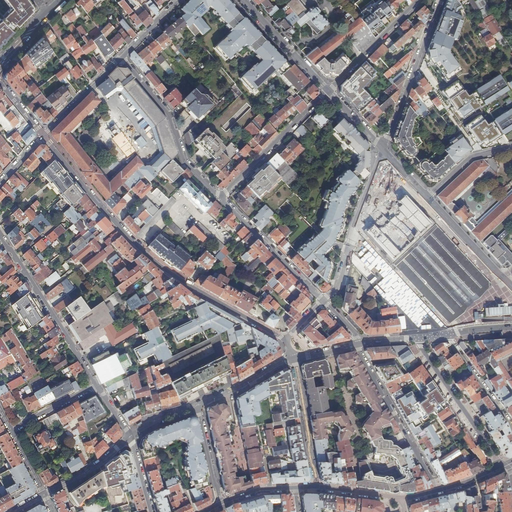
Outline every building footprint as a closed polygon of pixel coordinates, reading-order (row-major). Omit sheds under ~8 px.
[(3,0),(10,8),(5,14),(6,15),(1,20),(2,20),(14,32),(19,27),(31,14),(35,10),(33,7),(29,1),(27,0),(3,0)] [(94,3),(91,0),(78,0),(76,3),(77,5),(80,3),(83,7),(86,12),(91,7),(90,7),(93,4),(94,3)] [(121,0),(119,2),(129,13),(133,10),(132,9),(124,0),(121,0)] [(133,11),(134,12),(143,23),(145,26),(152,18),(142,6),(137,0),(130,0),(135,7),(132,9),(133,10),(133,11)] [(156,15),(160,11),(150,0),(149,0),(146,4),(156,15)] [(185,14),(180,18),(186,26),(192,33),(195,36),(200,32),(202,35),(209,30),(200,18),(208,10),(200,0),(190,0),(187,4),(181,9),(185,14)] [(275,5),(273,6),(267,0),(262,0),(260,2),(265,7),(264,8),(268,13),(268,12),(270,15),(278,8),(275,5)] [(287,4),(300,19),(308,11),(303,6),(298,0),(290,0),(287,4)] [(366,13),(360,18),(372,33),(375,30),(378,34),(386,27),(378,18),(382,16),(382,15),(383,15),(384,15),(390,10),(384,2),(382,0),(379,0),(377,2),(376,4),(372,0),(359,0),(355,3),(360,9),(362,8),(366,13)] [(400,1),(398,0),(386,0),(384,2),(390,10),(391,10),(393,8),(394,8),(398,4),(397,3),(399,1),(400,1)] [(457,0),(458,2),(460,0),(468,0),(475,12),(477,12),(479,10),(472,0),(457,0)] [(472,0),(479,10),(477,12),(483,22),(485,25),(490,22),(494,20),(487,6),(483,0),(472,0)] [(279,18),(274,22),(278,26),(281,24),(286,30),(290,27),(294,23),(296,22),(297,21),(300,19),(287,4),(280,10),(284,13),(286,12),(289,15),(284,19),(282,17),(280,19),(279,18)] [(310,9),(308,11),(300,19),(297,21),(301,26),(306,22),(317,33),(329,23),(319,12),(319,13),(318,12),(320,11),(320,10),(317,7),(316,7),(315,8),(313,6),(311,8),(309,8),(310,9)] [(419,17),(417,18),(419,21),(424,17),(427,14),(429,12),(424,6),(416,13),(419,17)] [(446,39),(446,40),(441,43),(437,47),(435,48),(441,56),(441,57),(445,55),(457,73),(471,63),(478,59),(464,37),(454,22),(459,19),(457,15),(451,6),(445,10),(442,17),(438,27),(443,35),(446,39)] [(72,10),(70,8),(65,14),(70,22),(76,17),(76,16),(80,13),(76,7),(72,10)] [(135,22),(134,22),(137,27),(138,26),(139,26),(143,23),(134,12),(130,16),(135,22)] [(282,75),(291,67),(266,41),(261,36),(261,35),(257,31),(245,18),(243,19),(238,14),(227,24),(230,27),(231,29),(233,31),(231,33),(220,43),(214,48),(225,60),(228,58),(228,59),(231,56),(232,55),(237,51),(240,48),(243,45),(245,43),(247,45),(248,47),(249,46),(252,49),(257,55),(262,61),(261,62),(258,65),(255,68),(253,66),(249,70),(246,73),(243,76),(242,77),(240,79),(251,91),(253,89),(254,88),(255,90),(261,84),(263,82),(266,80),(275,71),(280,76),(282,75)] [(346,24),(342,26),(339,29),(334,33),(333,33),(328,38),(322,42),(317,46),(319,48),(352,22),(359,17),(358,15),(358,14),(353,18),(352,19),(348,22),(346,24)] [(360,18),(359,17),(352,22),(319,48),(317,46),(312,50),(305,55),(312,62),(322,73),(326,77),(335,77),(341,71),(352,61),(343,52),(333,62),(329,62),(323,56),(335,47),(347,37),(360,52),(375,37),(372,33),(360,18)] [(412,27),(406,33),(394,44),(392,45),(396,49),(408,38),(423,25),(426,22),(427,20),(424,17),(419,21),(416,24),(414,26),(412,27)] [(123,18),(119,21),(133,38),(137,34),(129,24),(123,18)] [(186,26),(180,18),(163,32),(164,33),(170,40),(186,26)] [(485,25),(486,27),(488,30),(490,34),(491,36),(500,30),(494,20),(490,22),(485,25)] [(406,21),(400,27),(406,33),(412,27),(409,24),(406,21)] [(112,29),(116,34),(108,42),(113,48),(114,50),(124,40),(113,27),(109,22),(100,31),(102,33),(104,36),(112,29)] [(56,23),(52,27),(60,37),(63,35),(63,32),(56,23)] [(73,23),(66,28),(69,33),(76,28),(73,23)] [(437,42),(438,40),(441,43),(446,40),(446,39),(443,35),(438,27),(436,23),(431,37),(437,42)] [(76,28),(78,32),(86,43),(91,50),(96,46),(92,40),(91,39),(87,41),(83,35),(85,33),(82,28),(83,27),(81,24),(78,26),(77,28),(76,28)] [(116,24),(113,27),(124,40),(127,44),(131,40),(121,28),(120,29),(116,24)] [(286,30),(284,32),(288,36),(294,31),(293,30),(290,27),(286,30)] [(78,32),(76,28),(69,33),(70,34),(72,36),(78,32)] [(56,37),(50,29),(43,37),(47,43),(56,37)] [(92,40),(96,46),(103,56),(113,48),(108,42),(104,36),(102,33),(92,40)] [(164,33),(155,41),(161,48),(162,49),(171,42),(170,40),(164,33)] [(68,35),(65,38),(62,40),(65,44),(74,38),(72,36),(70,34),(68,35)] [(492,44),(495,42),(491,36),(490,34),(483,38),(488,47),(492,44)] [(76,42),(74,38),(65,44),(68,48),(73,44),(76,42)] [(155,41),(150,45),(146,48),(153,56),(156,53),(161,48),(155,41)] [(409,46),(404,51),(407,54),(417,45),(418,44),(415,41),(410,46),(411,46),(410,47),(409,46)] [(29,52),(28,51),(25,54),(35,67),(39,65),(39,63),(41,62),(42,63),(51,56),(50,54),(54,52),(47,43),(44,45),(42,43),(41,43),(39,42),(29,52)] [(80,47),(84,53),(85,54),(91,50),(86,43),(80,47)] [(387,50),(382,44),(368,58),(373,63),(387,50)] [(417,45),(407,54),(389,69),(383,74),(387,78),(396,71),(402,66),(411,58),(409,57),(412,55),(413,56),(417,45)] [(432,48),(427,46),(422,59),(425,57),(429,54),(435,48),(437,47),(433,46),(432,48)] [(80,47),(77,50),(72,54),(76,59),(84,53),(80,47)] [(309,47),(306,47),(303,48),(301,51),(305,55),(312,50),(309,47)] [(146,48),(137,56),(143,62),(146,66),(155,58),(153,56),(146,48)] [(441,57),(441,56),(435,48),(429,54),(430,55),(426,58),(425,57),(422,59),(419,67),(426,76),(423,78),(430,89),(432,91),(434,94),(436,97),(439,101),(449,94),(452,92),(450,90),(460,84),(441,57)] [(97,51),(93,53),(99,62),(103,68),(106,65),(105,63),(105,62),(97,51)] [(131,58),(138,67),(139,66),(143,62),(137,56),(134,51),(131,54),(131,58)] [(71,58),(67,52),(59,59),(63,64),(71,58)] [(17,62),(21,67),(25,72),(26,73),(30,69),(33,72),(37,69),(35,67),(25,54),(17,62)] [(178,55),(174,59),(181,68),(187,64),(179,54),(178,55)] [(159,57),(156,60),(157,61),(160,65),(165,61),(166,61),(161,55),(159,57)] [(71,58),(63,64),(65,67),(67,70),(69,68),(67,64),(73,60),(71,58)] [(89,61),(93,66),(98,73),(103,68),(99,62),(98,63),(96,60),(95,61),(93,58),(89,61)] [(83,64),(80,66),(85,72),(93,66),(89,61),(89,60),(86,61),(85,60),(84,60),(82,61),(82,62),(83,64)] [(165,61),(160,65),(172,79),(176,75),(165,61)] [(376,73),(365,61),(340,85),(340,93),(359,113),(366,106),(373,100),(363,89),(377,76),(376,74),(376,73)] [(17,62),(6,74),(6,78),(19,95),(26,88),(27,86),(32,80),(27,74),(24,76),(28,81),(26,83),(20,76),(25,72),(21,67),(17,62)] [(147,75),(145,76),(155,88),(161,84),(151,72),(148,68),(146,66),(143,62),(139,66),(140,67),(147,75)] [(70,70),(76,78),(82,73),(76,65),(70,70)] [(294,65),(282,75),(295,88),(294,89),(296,92),(295,93),(291,88),(290,88),(284,93),(288,98),(287,99),(289,102),(295,109),(299,113),(307,106),(302,101),(296,94),(310,81),(303,74),(294,65)] [(67,70),(65,67),(55,74),(60,80),(69,73),(67,70)] [(419,67),(418,71),(421,75),(423,78),(426,76),(419,67)] [(79,167),(83,171),(81,173),(90,184),(92,183),(97,189),(106,200),(112,194),(122,185),(138,169),(145,176),(150,182),(160,172),(171,161),(178,154),(167,121),(148,97),(133,80),(135,79),(127,69),(117,69),(108,77),(109,79),(97,88),(82,103),(62,123),(52,133),(52,136),(57,142),(60,142),(79,167)] [(393,79),(392,78),(389,80),(393,84),(394,84),(399,79),(405,74),(403,71),(393,79)] [(387,94),(388,95),(386,97),(388,99),(390,97),(402,86),(407,72),(405,74),(399,79),(394,84),(395,86),(387,94)] [(282,75),(280,76),(284,81),(290,88),(291,88),(295,93),(296,92),(294,89),(295,88),(282,75)] [(421,80),(417,83),(419,86),(424,93),(430,89),(423,78),(421,75),(419,77),(421,80)] [(508,89),(500,75),(493,79),(482,86),(482,87),(475,91),(484,105),(491,100),(491,101),(503,94),(502,93),(508,89)] [(34,95),(35,95),(36,97),(42,93),(38,88),(34,83),(28,88),(34,95)] [(161,84),(155,88),(161,95),(166,91),(163,86),(161,84)] [(179,115),(184,121),(192,114),(194,112),(197,116),(195,118),(199,122),(218,102),(200,84),(195,89),(187,96),(184,100),(181,102),(187,107),(179,115)] [(72,95),(63,85),(46,98),(47,100),(54,108),(52,104),(57,100),(59,103),(60,102),(62,105),(72,95)] [(232,89),(231,90),(238,98),(243,93),(236,85),(232,89)] [(313,85),(305,92),(313,100),(318,95),(318,91),(313,85)] [(402,86),(390,97),(395,103),(402,86)] [(419,86),(413,90),(419,100),(421,101),(422,103),(429,99),(424,93),(419,86)] [(0,100),(1,102),(4,99),(9,105),(5,109),(0,103),(0,111),(2,115),(13,105),(0,88),(0,100)] [(27,90),(26,88),(19,95),(22,98),(26,94),(27,90)] [(169,94),(164,99),(173,110),(181,102),(184,100),(175,89),(169,94)] [(413,101),(412,101),(414,104),(419,100),(413,90),(411,89),(409,96),(413,101)] [(168,92),(166,91),(161,95),(164,99),(169,94),(168,92)] [(42,93),(36,97),(27,105),(33,112),(39,107),(42,104),(47,100),(46,98),(42,93)] [(244,94),(208,130),(207,129),(196,139),(194,141),(213,161),(226,148),(213,135),(221,127),(249,100),(244,94)] [(410,103),(407,105),(413,112),(416,110),(418,112),(420,111),(418,108),(418,109),(415,105),(414,104),(412,101),(413,101),(409,96),(407,99),(410,103)] [(388,99),(380,106),(378,108),(382,113),(390,105),(393,108),(395,103),(390,97),(388,99)] [(432,101),(436,107),(441,104),(439,101),(436,97),(432,101)] [(48,107),(50,109),(48,111),(53,117),(58,113),(54,108),(47,100),(42,104),(46,108),(48,107)] [(373,100),(366,106),(372,113),(373,113),(378,108),(380,106),(379,105),(378,106),(373,100)] [(418,109),(418,108),(420,111),(422,113),(425,111),(427,109),(422,103),(421,101),(415,105),(418,109)] [(289,102),(282,109),(288,116),(295,109),(289,102)] [(2,115),(3,116),(10,125),(14,130),(15,131),(16,132),(22,126),(22,125),(26,122),(13,105),(2,115)] [(418,125),(413,119),(416,116),(413,112),(407,105),(398,129),(395,138),(396,142),(403,151),(407,154),(407,155),(408,155),(409,155),(410,155),(411,155),(412,155),(413,154),(413,153),(414,152),(414,151),(414,150),(414,149),(413,148),(412,147),(413,146),(414,146),(419,142),(416,138),(416,134),(416,130),(418,125)] [(274,115),(281,122),(288,116),(282,109),(280,106),(277,109),(275,109),(273,111),(273,112),(273,113),(274,115)] [(42,124),(46,124),(53,117),(48,111),(46,109),(43,112),(39,107),(33,112),(39,120),(42,124)] [(259,112),(254,107),(228,133),(233,139),(244,127),(259,112)] [(378,108),(373,113),(378,119),(380,121),(381,120),(379,118),(383,114),(382,113),(378,108)] [(511,108),(511,109),(500,115),(501,116),(494,120),(503,134),(510,130),(511,128),(511,108)] [(328,121),(319,111),(311,118),(321,128),(328,121)] [(419,120),(440,146),(448,139),(440,129),(429,114),(428,115),(425,111),(422,113),(421,113),(423,116),(424,117),(422,118),(419,120)] [(251,122),(260,132),(258,134),(264,139),(269,134),(267,132),(266,134),(261,130),(268,123),(260,113),(251,122)] [(372,113),(365,119),(371,126),(378,119),(373,113),(372,113)] [(267,120),(275,129),(281,123),(281,122),(274,115),(271,117),(267,120)] [(341,115),(335,121),(338,124),(343,119),(344,118),(341,115)] [(347,147),(348,146),(349,147),(359,137),(358,136),(359,135),(358,134),(356,132),(355,132),(351,127),(349,125),(349,124),(348,123),(347,124),(343,119),(338,124),(332,129),(337,134),(336,135),(347,147)] [(380,121),(378,119),(371,126),(374,128),(381,122),(380,121)] [(22,125),(22,126),(16,132),(20,137),(22,135),(30,127),(26,122),(22,125)] [(251,122),(245,129),(253,139),(257,144),(258,145),(263,150),(274,139),(278,134),(268,123),(261,130),(266,134),(267,132),(269,134),(264,139),(258,134),(260,132),(251,122)] [(309,131),(302,124),(297,130),(296,130),(303,137),(303,136),(309,131)] [(14,130),(10,125),(5,130),(8,134),(13,131),(14,130)] [(221,127),(213,135),(226,148),(231,142),(234,140),(233,139),(228,133),(221,127)] [(22,135),(20,137),(22,139),(27,145),(35,137),(35,133),(31,129),(23,136),(22,135)] [(16,132),(10,137),(16,144),(22,139),(20,137),(16,132)] [(187,137),(186,138),(188,146),(194,141),(196,139),(189,132),(185,135),(187,137)] [(7,140),(13,147),(11,149),(12,151),(17,156),(22,151),(16,144),(10,137),(7,140)] [(354,169),(355,170),(351,173),(360,182),(362,184),(365,181),(364,180),(367,177),(366,176),(368,174),(369,166),(368,166),(368,164),(367,162),(367,157),(369,156),(369,153),(369,146),(366,143),(367,143),(365,141),(364,141),(359,137),(349,147),(357,156),(356,157),(359,159),(358,160),(358,161),(359,162),(355,165),(356,167),(354,169)] [(249,143),(253,147),(257,144),(253,139),(249,143)] [(286,147),(286,148),(295,157),(303,149),(294,140),(286,147)] [(231,142),(226,148),(213,161),(211,164),(212,165),(214,163),(216,165),(214,167),(217,170),(224,163),(226,166),(237,155),(241,151),(231,142)] [(11,149),(6,143),(0,149),(5,155),(10,151),(11,152),(12,151),(11,149)] [(248,144),(241,151),(237,155),(241,158),(241,159),(243,157),(244,157),(251,150),(248,147),(249,145),(248,144)] [(258,145),(253,150),(257,155),(263,150),(258,145)] [(40,146),(33,153),(38,159),(41,156),(49,166),(55,159),(56,159),(46,146),(40,146)] [(286,148),(279,155),(284,161),(288,165),(296,157),(295,157),(286,148)] [(0,162),(4,167),(10,161),(5,155),(0,149),(0,162)] [(430,179),(436,180),(454,164),(443,151),(440,154),(438,152),(427,161),(428,163),(427,164),(427,163),(426,162),(426,161),(425,161),(424,161),(423,161),(422,161),(421,161),(420,162),(419,163),(419,164),(418,165),(418,166),(419,167),(419,168),(430,179)] [(38,159),(33,153),(23,164),(31,172),(34,169),(35,169),(37,167),(37,166),(41,162),(38,159)] [(274,156),(266,163),(268,165),(274,171),(281,164),(284,161),(279,155),(277,153),(274,156)] [(44,177),(45,177),(49,183),(51,185),(53,188),(54,188),(57,191),(60,195),(74,183),(73,182),(73,183),(72,183),(66,176),(67,175),(67,174),(66,174),(66,175),(63,172),(64,171),(62,168),(62,169),(61,169),(54,161),(55,160),(55,159),(49,166),(46,168),(42,172),(45,176),(44,177)] [(243,160),(241,163),(230,174),(222,182),(218,186),(220,189),(224,189),(234,178),(247,165),(243,160)] [(480,242),(489,252),(501,265),(506,261),(511,266),(511,264),(511,255),(499,242),(499,241),(507,233),(505,230),(498,237),(497,239),(496,240),(492,236),(490,236),(484,242),(482,240),(507,216),(511,211),(511,184),(509,185),(511,188),(510,188),(511,190),(511,192),(492,211),(477,225),(476,223),(476,222),(471,216),(471,215),(463,207),(462,207),(461,206),(458,209),(453,204),(451,202),(453,200),(482,173),(489,166),(483,160),(474,162),(466,169),(437,196),(453,214),(467,229),(480,242)] [(172,183),(174,181),(180,175),(183,173),(171,161),(160,172),(172,183)] [(252,178),(254,179),(247,186),(247,187),(255,195),(258,198),(261,195),(265,191),(266,193),(276,183),(275,181),(279,177),(274,171),(268,165),(262,172),(261,172),(262,173),(259,176),(256,174),(252,178)] [(220,172),(216,176),(222,182),(230,174),(227,172),(228,170),(225,167),(220,172)] [(145,176),(138,169),(122,185),(129,192),(131,190),(140,181),(142,179),(145,176)] [(181,176),(182,175),(187,180),(192,175),(186,169),(183,173),(180,175),(181,176)] [(327,210),(320,227),(323,228),(323,230),(318,234),(319,235),(330,247),(332,248),(338,234),(340,235),(344,224),(342,223),(343,218),(340,217),(348,197),(356,189),(355,187),(360,182),(351,173),(348,170),(337,182),(339,184),(334,189),(333,193),(329,191),(325,201),(330,203),(327,210)] [(297,174),(294,171),(283,181),(288,186),(290,183),(298,175),(297,174)] [(16,172),(13,175),(27,187),(31,183),(16,172)] [(484,175),(482,173),(453,200),(455,202),(484,175)] [(16,187),(12,191),(5,184),(2,187),(15,199),(18,196),(14,193),(19,189),(22,192),(27,187),(13,175),(9,180),(16,187)] [(142,179),(152,188),(154,186),(150,182),(145,176),(142,179)] [(193,204),(203,214),(206,211),(207,210),(212,205),(187,180),(184,184),(181,188),(179,189),(193,204)] [(148,184),(146,186),(140,181),(131,190),(141,199),(152,188),(148,184)] [(62,198),(55,204),(56,204),(61,211),(68,205),(70,207),(72,207),(85,195),(81,190),(80,191),(77,188),(78,187),(74,183),(60,195),(62,198)] [(15,199),(2,187),(0,189),(0,201),(6,195),(13,202),(15,199)] [(247,187),(240,194),(248,202),(255,195),(247,187)] [(157,189),(152,193),(164,205),(169,200),(166,197),(157,189)] [(511,190),(492,207),(476,222),(476,223),(477,225),(492,211),(511,192),(511,190)] [(129,192),(119,202),(111,210),(116,215),(122,209),(127,204),(132,199),(131,197),(132,196),(129,192)] [(112,194),(106,200),(105,202),(104,202),(111,210),(119,202),(116,198),(112,194)] [(236,201),(245,211),(251,205),(248,202),(240,194),(238,195),(239,197),(236,201)] [(89,200),(85,195),(72,207),(75,210),(76,208),(80,205),(81,207),(82,206),(89,200)] [(404,195),(364,231),(390,259),(430,223),(404,195)] [(164,205),(158,212),(146,224),(140,230),(135,236),(140,240),(158,221),(177,201),(172,197),(169,200),(164,205)] [(23,213),(27,217),(22,222),(26,227),(30,224),(30,223),(37,217),(36,215),(31,210),(37,204),(39,202),(37,200),(30,206),(23,213)] [(89,200),(82,206),(87,212),(94,207),(89,200)] [(142,205),(146,210),(136,219),(134,222),(128,228),(133,233),(135,236),(140,230),(137,227),(142,223),(143,224),(144,222),(143,222),(144,222),(146,224),(158,212),(147,201),(142,205)] [(215,201),(212,205),(207,210),(210,213),(211,212),(216,217),(218,214),(218,213),(220,211),(219,210),(221,208),(215,201)] [(137,211),(131,218),(129,216),(123,222),(128,228),(134,222),(133,221),(135,218),(136,219),(146,210),(142,205),(140,204),(135,209),(137,211)] [(265,205),(257,212),(258,213),(266,220),(270,216),(271,217),(272,217),(274,215),(272,212),(265,205)] [(64,219),(66,217),(73,224),(78,220),(82,217),(78,213),(75,216),(72,212),(75,210),(72,207),(70,207),(61,216),(64,219)] [(85,214),(82,217),(85,220),(88,217),(89,219),(90,218),(91,217),(97,211),(97,210),(94,207),(87,212),(85,214)] [(18,209),(12,214),(21,223),(22,222),(27,217),(23,213),(23,214),(18,209)] [(91,217),(90,218),(92,221),(91,221),(88,224),(87,223),(86,226),(89,230),(95,225),(105,217),(98,209),(97,210),(97,211),(91,217)] [(34,229),(39,235),(44,230),(40,229),(41,227),(38,226),(38,223),(40,221),(43,222),(43,225),(49,227),(51,225),(40,213),(37,217),(30,223),(30,224),(34,229)] [(237,225),(232,220),(235,218),(230,213),(224,219),(219,224),(223,227),(226,224),(226,223),(227,222),(227,223),(229,224),(233,229),(237,225)] [(257,220),(258,221),(255,224),(258,228),(266,220),(258,213),(254,218),(256,221),(257,220)] [(109,222),(105,217),(95,225),(99,230),(99,231),(101,233),(110,225),(111,225),(112,224),(109,222)] [(80,232),(85,228),(78,220),(73,224),(80,232)] [(268,223),(266,220),(258,228),(261,230),(268,223)] [(185,235),(172,222),(167,226),(167,227),(174,234),(181,240),(185,235)] [(194,227),(206,238),(220,251),(223,247),(224,247),(199,222),(194,227)] [(65,231),(60,225),(46,238),(51,244),(65,231)] [(99,234),(95,237),(88,243),(97,255),(102,251),(96,242),(98,240),(101,240),(114,229),(111,225),(110,225),(101,233),(99,234)] [(193,226),(189,230),(202,242),(206,238),(194,227),(193,226)] [(277,228),(277,229),(286,238),(292,232),(286,226),(286,227),(282,230),(279,227),(277,228)] [(405,262),(398,269),(449,324),(491,285),(437,226),(428,235),(427,234),(402,258),(405,262)] [(19,230),(16,227),(7,236),(10,241),(21,232),(23,229),(22,228),(19,230)] [(244,227),(237,233),(243,240),(250,234),(244,227)] [(34,229),(30,233),(35,239),(40,235),(39,235),(34,229)] [(276,230),(275,231),(284,240),(286,238),(277,229),(276,230)] [(275,231),(270,236),(279,245),(284,240),(275,231)] [(25,237),(21,232),(10,241),(14,246),(24,237),(25,237)] [(117,232),(104,242),(107,247),(109,245),(111,243),(121,236),(117,232)] [(507,233),(499,241),(499,242),(508,234),(507,233)] [(77,248),(71,253),(73,256),(88,243),(95,237),(93,234),(85,241),(81,237),(78,240),(73,243),(77,248)] [(257,240),(250,234),(243,240),(250,247),(257,240)] [(321,278),(326,283),(327,283),(331,268),(332,267),(332,265),(331,263),(330,262),(329,263),(321,255),(330,247),(319,235),(318,234),(309,242),(308,241),(304,245),(305,247),(300,251),(299,250),(296,253),(297,254),(307,263),(312,258),(319,266),(314,271),(315,271),(318,275),(321,278)] [(159,236),(159,235),(149,246),(149,247),(154,241),(159,236)] [(111,243),(124,257),(131,263),(133,260),(140,255),(132,248),(121,236),(111,243)] [(149,247),(148,247),(160,259),(162,256),(166,259),(164,262),(165,261),(168,263),(167,264),(171,267),(172,267),(173,267),(180,272),(189,260),(190,258),(191,257),(177,246),(175,248),(159,236),(154,241),(149,247)] [(27,240),(24,237),(14,246),(16,250),(27,240)] [(41,240),(35,245),(41,252),(50,245),(51,244),(46,238),(46,237),(41,240)] [(253,259),(257,256),(258,257),(262,254),(266,250),(262,246),(257,240),(250,247),(249,248),(250,249),(242,257),(245,261),(250,256),(253,259)] [(279,245),(277,247),(284,254),(287,252),(285,250),(289,245),(288,245),(284,240),(279,245)] [(97,255),(88,243),(73,256),(71,257),(71,258),(75,263),(90,251),(91,252),(90,253),(91,253),(80,262),(83,266),(97,255)] [(102,251),(97,255),(83,266),(79,269),(83,275),(97,264),(114,250),(109,245),(107,247),(102,251)] [(223,247),(220,251),(220,252),(225,257),(229,253),(223,247)] [(23,255),(26,259),(23,261),(26,265),(29,262),(35,257),(29,250),(23,255)] [(211,255),(205,250),(195,262),(207,272),(213,265),(212,264),(216,260),(211,255)] [(266,250),(262,254),(267,259),(268,259),(272,255),(266,250)] [(296,253),(294,250),(287,257),(291,260),(297,254),(296,253)] [(225,257),(220,252),(216,256),(222,261),(225,257)] [(8,257),(5,254),(0,258),(0,263),(0,264),(3,261),(6,264),(10,260),(8,257)] [(30,266),(33,270),(41,264),(39,262),(43,259),(39,254),(38,255),(35,257),(29,262),(31,265),(30,266)] [(110,266),(111,265),(117,273),(122,269),(126,266),(116,254),(106,262),(110,266)] [(267,259),(262,254),(258,257),(258,258),(261,261),(263,263),(267,259)] [(297,254),(291,260),(300,270),(305,265),(307,263),(297,254)] [(137,265),(126,274),(122,269),(117,273),(114,276),(121,284),(149,262),(140,255),(133,260),(137,265)] [(267,259),(263,263),(267,267),(275,258),(272,255),(268,259),(267,259)] [(208,277),(207,278),(200,286),(218,297),(226,283),(236,266),(236,265),(232,263),(225,257),(222,261),(218,266),(223,269),(225,265),(228,267),(224,274),(228,276),(226,279),(219,275),(215,280),(211,278),(208,277)] [(261,261),(258,258),(248,267),(245,270),(249,273),(261,261)] [(270,274),(265,279),(268,282),(273,277),(272,277),(274,275),(278,272),(279,271),(279,270),(283,266),(281,265),(275,258),(267,267),(269,269),(268,269),(272,273),(270,275),(270,274)] [(192,263),(189,260),(180,272),(188,278),(193,272),(190,270),(191,269),(194,265),(192,263)] [(67,270),(71,267),(66,261),(63,264),(67,270)] [(41,264),(33,270),(36,274),(44,267),(46,266),(43,262),(41,264)] [(149,262),(121,284),(116,287),(118,291),(120,294),(121,294),(124,291),(123,290),(123,288),(142,275),(141,273),(147,269),(149,271),(147,272),(149,273),(150,272),(149,272),(156,267),(150,262),(149,262)] [(305,265),(300,270),(307,277),(310,273),(307,270),(309,268),(305,265)] [(14,266),(10,269),(1,277),(0,277),(0,281),(1,283),(10,275),(11,274),(17,269),(14,266)] [(44,267),(36,274),(33,276),(38,284),(45,279),(53,272),(51,271),(50,272),(46,266),(44,267)] [(279,271),(280,272),(283,275),(286,278),(291,274),(284,267),(283,266),(279,270),(279,271)] [(154,277),(151,279),(152,280),(162,272),(156,267),(149,272),(150,272),(154,277)] [(55,270),(53,272),(45,279),(50,286),(61,277),(55,270)] [(318,275),(315,271),(308,278),(312,282),(318,275)] [(170,278),(162,272),(152,280),(151,281),(157,287),(159,286),(162,283),(166,281),(167,281),(170,278)] [(297,280),(291,274),(286,278),(280,285),(289,293),(290,293),(293,290),(290,287),(292,284),(293,285),(297,280)] [(202,275),(200,277),(197,281),(195,283),(200,286),(207,278),(202,275)] [(286,278),(283,275),(277,281),(278,282),(280,285),(286,278)] [(13,278),(12,276),(4,283),(5,284),(6,283),(10,287),(13,284),(18,280),(15,276),(13,278)] [(365,290),(364,291),(366,294),(367,293),(373,289),(368,282),(363,276),(360,284),(363,286),(363,287),(365,290)] [(268,282),(267,283),(272,288),(278,282),(277,281),(275,279),(273,277),(268,282)] [(163,285),(160,287),(159,286),(157,287),(162,295),(178,284),(170,278),(167,281),(166,281),(162,283),(163,285)] [(314,284),(322,292),(326,292),(330,287),(326,283),(321,278),(314,284)] [(13,291),(11,292),(12,293),(17,289),(20,286),(19,285),(21,284),(18,280),(13,284),(10,287),(13,291)] [(20,286),(17,289),(23,297),(29,292),(30,291),(25,282),(20,286)] [(278,282),(272,288),(284,300),(290,293),(289,293),(280,285),(278,282)] [(226,283),(218,297),(234,306),(240,295),(242,292),(226,283)] [(267,283),(261,289),(264,292),(266,294),(272,288),(267,283)] [(300,283),(296,287),(301,293),(307,298),(311,294),(300,283)] [(59,284),(53,290),(45,295),(48,300),(63,289),(59,284)] [(97,284),(92,287),(70,304),(59,312),(63,318),(69,313),(71,317),(73,315),(76,320),(103,301),(107,298),(106,297),(112,293),(106,285),(101,289),(97,284)] [(189,293),(178,284),(162,295),(160,296),(161,299),(163,300),(168,296),(170,299),(169,301),(171,304),(172,304),(177,300),(177,299),(179,296),(181,298),(189,293)] [(355,287),(348,286),(347,285),(346,293),(346,294),(346,298),(344,298),(343,303),(344,303),(343,309),(348,315),(356,307),(359,304),(358,302),(357,301),(354,300),(355,295),(354,295),(355,287)] [(136,295),(129,301),(135,310),(137,308),(141,305),(143,307),(148,304),(160,296),(162,295),(157,287),(155,288),(156,289),(139,301),(136,295)] [(387,292),(391,300),(401,296),(397,287),(387,292)] [(370,299),(373,297),(376,295),(373,289),(367,293),(366,294),(370,299)] [(118,291),(113,294),(120,305),(126,301),(121,294),(120,294),(118,291)] [(11,306),(27,330),(29,328),(31,327),(41,319),(44,317),(38,307),(29,292),(23,297),(14,304),(11,306)] [(240,295),(234,306),(247,313),(258,300),(253,297),(246,292),(245,294),(242,293),(240,295)] [(264,298),(259,305),(272,315),(274,313),(275,310),(269,305),(267,303),(269,301),(271,298),(266,294),(264,292),(261,295),(264,298)] [(189,293),(181,298),(177,300),(172,304),(174,309),(180,305),(179,304),(183,301),(185,305),(188,304),(189,305),(194,302),(196,306),(205,302),(189,293)] [(294,302),(293,302),(289,305),(292,307),(300,315),(311,303),(307,298),(301,293),(299,295),(299,297),(294,302)] [(366,298),(365,296),(358,302),(359,304),(366,298)] [(70,304),(66,298),(54,308),(57,313),(59,312),(70,304)] [(271,302),(269,305),(275,310),(279,306),(271,299),(271,298),(269,301),(271,302)] [(103,301),(76,320),(68,326),(79,343),(110,323),(113,322),(108,313),(114,309),(109,302),(105,305),(103,301)] [(241,324),(243,323),(220,310),(219,311),(218,309),(214,307),(205,302),(196,306),(192,308),(196,316),(197,318),(170,330),(176,342),(202,330),(207,339),(217,335),(219,334),(227,330),(234,327),(237,325),(241,324)] [(141,305),(137,308),(142,316),(151,310),(148,304),(143,307),(141,305)] [(290,310),(288,313),(291,317),(297,322),(300,318),(302,316),(300,315),(292,307),(289,309),(290,310)] [(348,315),(345,317),(357,330),(360,328),(364,332),(364,333),(368,335),(369,334),(384,333),(382,322),(382,318),(380,318),(380,322),(378,322),(378,323),(372,323),(367,321),(368,319),(356,307),(348,315)] [(395,307),(380,310),(381,317),(397,314),(396,313),(396,312),(396,308),(395,307)] [(151,310),(142,316),(149,330),(157,326),(159,325),(151,310)] [(329,326),(325,329),(328,332),(332,329),(335,327),(332,322),(331,320),(326,315),(328,313),(325,310),(322,310),(317,314),(323,320),(329,326)] [(42,321),(38,324),(40,327),(42,326),(50,321),(51,320),(47,314),(44,317),(41,319),(42,321)] [(272,315),(265,323),(273,327),(278,319),(272,315)] [(388,321),(382,322),(384,333),(400,332),(399,331),(398,321),(398,320),(397,316),(395,317),(395,319),(391,319),(391,320),(388,320),(388,321)] [(289,329),(297,322),(291,317),(285,323),(287,327),(289,329)] [(334,343),(329,336),(324,339),(315,330),(321,325),(314,317),(298,335),(302,339),(303,337),(308,343),(307,344),(311,348),(334,343)] [(50,321),(42,326),(47,334),(54,328),(50,321)] [(113,322),(110,323),(116,332),(118,331),(114,323),(113,322)] [(116,332),(110,323),(79,343),(83,349),(99,339),(98,338),(106,333),(113,346),(137,331),(132,323),(119,331),(118,331),(116,332)] [(241,324),(242,329),(245,340),(251,338),(252,337),(250,330),(251,330),(251,328),(243,323),(241,324)] [(332,329),(335,332),(329,336),(334,343),(349,340),(350,337),(345,332),(338,324),(335,327),(332,329)] [(161,361),(172,356),(157,326),(149,330),(143,333),(147,342),(133,349),(139,360),(153,354),(157,363),(161,361)] [(234,327),(227,330),(230,345),(231,348),(238,346),(237,342),(245,340),(242,329),(235,331),(234,327)] [(54,328),(47,334),(43,336),(45,338),(47,337),(49,341),(55,336),(58,334),(54,328)] [(251,330),(255,342),(256,348),(257,346),(259,343),(265,347),(260,350),(258,352),(259,354),(260,358),(263,355),(265,354),(269,352),(278,346),(276,342),(251,328),(251,330)] [(0,337),(11,354),(0,360),(0,369),(15,361),(25,379),(27,381),(40,374),(41,374),(37,367),(32,360),(31,360),(27,355),(24,350),(11,329),(0,337)] [(162,364),(164,368),(166,373),(171,383),(174,390),(178,398),(207,384),(229,373),(228,370),(222,347),(219,334),(217,335),(207,339),(191,347),(172,356),(161,361),(162,364)] [(55,336),(49,341),(45,343),(49,349),(53,346),(58,343),(56,340),(57,339),(55,336)] [(0,360),(11,354),(0,337),(0,360)] [(501,373),(504,379),(511,390),(511,377),(510,378),(498,360),(508,355),(511,353),(511,341),(490,352),(489,351),(501,345),(501,342),(503,342),(503,339),(480,341),(483,346),(487,350),(489,354),(490,355),(498,368),(501,373)] [(459,346),(470,361),(481,377),(486,373),(480,366),(486,363),(486,362),(487,362),(489,362),(489,363),(492,369),(493,369),(497,376),(489,380),(494,387),(495,391),(501,388),(498,383),(501,381),(498,375),(501,373),(498,368),(490,355),(489,354),(487,350),(483,346),(480,341),(475,341),(477,343),(474,345),(479,353),(482,351),(483,353),(474,358),(469,352),(463,342),(460,342),(459,346)] [(254,347),(247,349),(249,355),(253,354),(254,353),(255,353),(256,355),(259,354),(258,352),(256,348),(255,342),(252,342),(254,347)] [(441,343),(432,349),(436,355),(439,353),(440,354),(443,352),(442,351),(443,350),(445,353),(443,355),(446,359),(444,360),(442,357),(440,357),(437,358),(441,365),(441,364),(451,357),(447,352),(448,351),(446,348),(449,345),(449,344),(446,343),(441,343)] [(230,345),(222,347),(228,370),(232,369),(234,373),(229,374),(232,384),(238,380),(236,369),(236,368),(235,368),(231,348),(230,345)] [(405,345),(389,347),(396,358),(398,361),(401,365),(412,358),(412,357),(414,356),(408,347),(405,345)] [(53,346),(49,349),(39,355),(41,359),(47,356),(49,359),(50,358),(57,353),(53,346)] [(278,346),(269,352),(273,359),(279,356),(280,352),(278,346)] [(367,348),(365,352),(370,361),(373,360),(392,358),(396,358),(389,347),(367,348)] [(111,368),(126,358),(120,348),(94,365),(100,376),(101,375),(107,383),(116,376),(111,368)] [(260,358),(260,359),(260,360),(262,366),(273,359),(269,352),(265,354),(267,357),(265,358),(263,355),(260,358)] [(63,358),(62,360),(57,353),(50,358),(52,362),(51,363),(56,370),(67,363),(63,358)] [(252,365),(249,366),(253,371),(262,366),(260,360),(260,359),(255,362),(253,354),(249,355),(250,360),(252,365)] [(361,427),(364,427),(370,441),(380,436),(378,431),(385,427),(390,424),(388,421),(393,418),(392,418),(391,418),(389,415),(387,412),(388,410),(387,408),(382,411),(376,402),(381,399),(375,388),(372,389),(370,386),(370,385),(371,383),(369,380),(369,378),(366,373),(365,373),(362,368),(361,369),(358,364),(360,363),(359,363),(360,362),(359,362),(356,357),(351,354),(342,356),(339,361),(340,370),(341,370),(342,371),(348,371),(349,372),(351,375),(352,378),(347,381),(347,386),(350,386),(350,388),(353,388),(357,388),(360,393),(355,396),(355,402),(357,402),(358,403),(367,403),(368,405),(369,406),(370,408),(372,409),(373,410),(373,411),(372,413),(362,423),(361,427)] [(451,357),(441,364),(445,370),(450,367),(453,370),(454,369),(455,370),(458,368),(457,367),(462,363),(455,354),(451,357)] [(303,364),(301,367),(303,379),(305,379),(312,378),(312,376),(311,372),(315,371),(315,372),(318,372),(317,371),(320,370),(321,374),(321,376),(329,374),(326,361),(323,359),(312,361),(303,364)] [(250,360),(236,369),(238,380),(253,371),(249,366),(252,365),(250,360)] [(393,363),(376,370),(383,384),(397,377),(400,376),(407,373),(401,365),(398,361),(393,363)] [(408,374),(413,381),(423,395),(435,387),(418,361),(413,364),(416,368),(408,374)] [(69,369),(73,375),(82,370),(76,362),(65,368),(67,371),(69,369)] [(156,380),(153,381),(154,382),(156,392),(160,406),(161,411),(168,409),(180,405),(178,398),(174,390),(160,393),(158,389),(171,383),(166,373),(160,376),(159,375),(158,370),(164,368),(162,364),(153,367),(152,365),(150,367),(151,373),(152,375),(153,374),(156,380)] [(267,392),(277,390),(278,393),(280,393),(280,396),(280,397),(279,397),(279,398),(280,404),(281,404),(282,404),(282,405),(282,404),(283,408),(281,408),(282,412),(271,414),(273,422),(302,418),(293,371),(287,368),(265,380),(267,392)] [(129,377),(132,388),(135,399),(144,396),(145,402),(151,400),(150,394),(148,386),(141,388),(136,373),(129,377)] [(151,373),(145,374),(147,382),(148,385),(150,385),(149,383),(154,382),(153,381),(152,375),(151,373)] [(407,373),(400,376),(403,381),(406,379),(408,383),(413,381),(408,374),(407,373)] [(495,391),(493,393),(499,402),(510,396),(508,392),(504,387),(504,386),(501,381),(504,379),(501,373),(498,375),(501,381),(498,383),(501,388),(495,391)] [(310,404),(311,404),(312,407),(312,410),(314,410),(315,414),(327,412),(326,405),(327,405),(327,404),(324,388),(333,387),(331,374),(329,374),(321,376),(312,378),(305,379),(308,393),(309,393),(310,404)] [(461,383),(459,380),(455,384),(460,391),(463,388),(466,386),(475,380),(471,375),(461,383)] [(6,389),(3,384),(0,385),(0,395),(8,391),(12,389),(24,383),(23,380),(21,377),(7,384),(8,387),(6,389)] [(132,388),(129,377),(105,388),(108,392),(118,388),(123,385),(126,390),(132,388)] [(397,377),(383,384),(390,395),(404,386),(403,384),(398,387),(397,385),(396,386),(396,385),(394,384),(399,381),(397,377)] [(487,379),(484,381),(491,390),(493,389),(491,386),(491,385),(487,379)] [(54,387),(49,390),(55,399),(73,390),(70,385),(68,380),(63,383),(55,388),(54,387)] [(236,401),(239,414),(238,414),(240,428),(253,425),(254,425),(252,416),(260,414),(258,402),(265,397),(268,397),(267,392),(265,380),(262,382),(255,387),(248,390),(247,391),(240,395),(238,397),(236,401)] [(466,386),(463,388),(474,403),(481,399),(486,396),(484,393),(481,395),(479,392),(482,390),(475,380),(466,386)] [(33,394),(34,396),(39,405),(40,407),(55,399),(49,390),(48,386),(33,394)] [(8,391),(0,395),(0,400),(4,408),(9,405),(9,404),(14,401),(12,397),(11,397),(8,391)] [(156,392),(150,394),(151,400),(153,408),(160,406),(156,392)] [(511,395),(510,396),(499,402),(504,409),(511,404),(511,395)] [(23,400),(29,411),(33,409),(39,405),(34,396),(29,399),(28,398),(23,400)] [(486,396),(481,399),(486,406),(488,410),(491,407),(493,410),(489,413),(492,417),(498,414),(497,413),(498,412),(489,400),(486,396)] [(94,397),(79,405),(82,413),(84,421),(85,423),(91,420),(104,413),(94,397)] [(376,402),(382,411),(387,408),(381,399),(376,402)] [(474,403),(478,411),(486,406),(481,399),(474,403)] [(144,403),(144,405),(145,407),(146,410),(153,408),(151,400),(145,402),(144,403)] [(79,405),(77,401),(55,413),(59,420),(63,428),(64,427),(62,424),(67,421),(67,420),(68,420),(68,419),(69,418),(70,420),(82,413),(79,405)] [(210,424),(210,428),(211,432),(213,439),(224,436),(228,435),(231,434),(229,423),(226,423),(226,421),(232,420),(232,419),(230,407),(224,403),(218,405),(217,404),(215,406),(210,408),(209,408),(207,409),(206,411),(207,412),(210,424)] [(137,406),(122,415),(129,425),(140,418),(140,417),(137,406)] [(447,407),(436,414),(441,421),(452,413),(447,407)] [(312,415),(312,420),(310,420),(312,431),(313,435),(314,441),(325,439),(326,439),(325,434),(325,431),(324,425),(333,423),(338,427),(339,430),(338,433),(337,436),(337,437),(338,442),(347,439),(348,437),(349,435),(353,430),(350,424),(349,424),(347,421),(347,420),(342,410),(339,410),(333,411),(331,413),(330,412),(328,412),(327,412),(315,414),(312,415)] [(489,411),(482,416),(491,431),(496,428),(505,423),(505,422),(498,412),(497,413),(498,414),(492,417),(489,413),(489,411)] [(20,413),(16,415),(19,421),(27,417),(25,413),(21,415),(20,413)] [(44,419),(47,426),(59,420),(55,413),(44,419)] [(442,422),(450,435),(452,436),(458,432),(459,431),(460,431),(464,429),(456,416),(444,423),(443,421),(442,422)] [(180,438),(186,441),(188,446),(186,447),(187,451),(185,452),(187,456),(185,457),(187,466),(185,466),(186,472),(188,471),(191,481),(193,481),(194,488),(196,491),(198,490),(203,488),(209,486),(207,479),(206,479),(205,477),(206,477),(207,477),(206,470),(207,470),(204,459),(202,452),(200,453),(200,450),(201,450),(199,443),(203,442),(198,420),(191,417),(189,417),(184,419),(179,421),(177,422),(171,424),(166,426),(163,427),(161,428),(154,431),(144,437),(142,438),(140,447),(143,460),(153,457),(152,453),(154,452),(153,446),(156,445),(157,447),(167,444),(167,442),(180,438)] [(291,453),(293,460),(293,461),(295,461),(308,459),(302,418),(273,422),(274,429),(283,428),(284,434),(284,436),(286,435),(285,431),(287,430),(288,436),(288,441),(289,440),(291,449),(290,449),(291,453)] [(390,424),(391,425),(393,431),(399,429),(393,418),(388,421),(390,424)] [(80,426),(77,428),(79,435),(87,430),(85,423),(84,421),(79,422),(80,426)] [(269,444),(270,448),(272,447),(276,447),(276,446),(276,442),(275,439),(275,436),(274,429),(273,422),(266,423),(266,426),(268,428),(268,429),(265,430),(267,444),(269,444)] [(108,430),(104,434),(113,443),(121,435),(121,431),(116,423),(110,429),(108,427),(107,429),(108,430)] [(496,450),(496,451),(497,454),(499,454),(501,459),(505,461),(511,458),(511,456),(511,452),(505,441),(506,441),(504,436),(509,433),(505,423),(496,428),(491,431),(488,433),(485,434),(488,439),(488,441),(490,443),(491,443),(496,450)] [(64,427),(63,428),(69,440),(77,436),(79,435),(77,428),(72,431),(71,431),(68,425),(64,427)] [(413,429),(410,430),(414,435),(423,430),(422,430),(420,425),(413,429)] [(243,434),(242,434),(242,438),(244,438),(245,441),(243,441),(244,445),(245,445),(246,448),(257,446),(253,426),(240,428),(241,432),(243,431),(243,434)] [(283,428),(274,429),(275,436),(284,434),(283,428)] [(475,453),(480,460),(483,464),(486,462),(485,459),(482,455),(476,446),(475,446),(472,441),(464,429),(460,431),(459,431),(470,449),(474,454),(475,453)] [(47,435),(44,430),(33,436),(37,443),(35,445),(38,451),(47,446),(49,448),(55,445),(52,438),(50,438),(48,435),(47,435)] [(426,435),(423,430),(414,435),(417,440),(426,435)] [(458,432),(452,436),(454,441),(455,440),(460,437),(458,432)] [(0,446),(3,453),(14,448),(6,433),(0,436),(0,446)] [(230,448),(232,447),(231,444),(231,441),(231,436),(228,435),(224,436),(213,439),(214,442),(214,445),(215,449),(218,455),(217,456),(217,458),(232,452),(231,450),(231,449),(230,448)] [(426,435),(417,440),(423,451),(432,447),(432,446),(426,435)] [(77,436),(69,440),(73,446),(80,442),(77,436)] [(376,453),(389,455),(390,455),(390,454),(391,447),(387,446),(388,441),(382,440),(381,439),(381,436),(370,441),(371,442),(373,447),(375,447),(375,452),(376,452),(376,453)] [(91,440),(91,441),(94,451),(97,459),(97,458),(108,447),(100,439),(97,442),(95,437),(91,440)] [(325,439),(314,441),(315,447),(317,457),(317,458),(318,463),(328,463),(328,459),(328,456),(323,457),(322,454),(322,449),(326,449),(325,443),(328,443),(327,439),(326,439),(325,439)] [(335,442),(336,443),(337,451),(338,450),(338,453),(339,453),(340,458),(340,459),(344,459),(344,458),(351,456),(349,450),(347,439),(338,442),(335,442)] [(391,447),(390,454),(390,455),(392,456),(395,458),(398,466),(398,467),(394,456),(395,456),(393,453),(396,448),(398,447),(396,446),(394,445),(390,444),(391,442),(389,440),(381,439),(382,440),(388,441),(387,446),(391,447)] [(454,441),(455,443),(457,448),(459,452),(463,449),(459,443),(458,443),(456,441),(455,440),(454,441)] [(89,451),(89,453),(94,451),(91,441),(83,444),(86,452),(89,451)] [(394,456),(398,467),(402,477),(406,476),(407,478),(405,480),(401,480),(399,481),(398,484),(396,484),(397,487),(396,491),(406,493),(415,492),(412,480),(414,479),(414,478),(411,468),(409,469),(406,463),(407,463),(404,457),(401,450),(409,447),(406,442),(400,445),(399,447),(398,447),(396,448),(393,453),(395,456),(394,456)] [(276,447),(272,447),(273,456),(287,453),(285,445),(282,446),(282,444),(280,445),(280,446),(279,446),(276,446),(276,447)] [(406,463),(409,469),(411,468),(414,466),(412,460),(409,454),(413,453),(409,447),(401,450),(404,457),(407,463),(406,463)] [(7,462),(5,464),(8,470),(22,463),(14,448),(3,453),(8,463),(7,462)] [(247,457),(248,461),(247,461),(249,469),(264,466),(262,461),(260,454),(258,452),(257,449),(255,449),(255,448),(247,450),(248,457),(247,457)] [(439,450),(434,452),(434,453),(436,458),(436,459),(439,467),(439,466),(443,465),(446,464),(445,463),(457,456),(460,454),(459,452),(457,448),(441,458),(440,456),(441,454),(440,452),(439,450)] [(460,454),(464,462),(470,475),(483,469),(482,468),(480,466),(475,460),(474,458),(472,460),(472,461),(469,463),(465,456),(468,454),(463,449),(459,452),(460,454)] [(117,460),(116,460),(122,483),(125,482),(126,486),(139,483),(131,454),(125,451),(116,458),(117,460)] [(222,473),(223,475),(223,477),(222,477),(224,486),(225,491),(224,491),(224,494),(226,495),(226,497),(228,498),(229,498),(231,497),(238,494),(240,494),(241,493),(244,492),(246,493),(248,491),(250,490),(251,490),(252,488),(254,488),(253,483),(249,484),(247,484),(246,477),(245,476),(238,478),(236,477),(236,474),(238,474),(235,463),(236,460),(234,460),(235,456),(234,456),(233,452),(232,452),(217,458),(218,459),(221,472),(222,473)] [(434,452),(426,456),(429,462),(436,459),(436,458),(434,453),(434,452)] [(77,455),(78,455),(82,463),(83,465),(83,466),(87,464),(83,458),(84,458),(81,453),(77,455)] [(70,461),(66,464),(70,472),(83,465),(82,463),(78,457),(74,459),(72,455),(68,457),(70,461)] [(340,459),(340,472),(342,485),(345,485),(355,486),(354,480),(351,456),(344,458),(344,459),(340,459)] [(153,457),(143,460),(146,472),(157,469),(162,468),(161,465),(158,465),(156,467),(153,457)] [(334,458),(334,459),(334,462),(328,463),(318,463),(320,476),(322,476),(329,477),(330,483),(342,485),(340,472),(340,459),(340,458),(334,458)] [(270,461),(268,463),(269,468),(278,467),(278,470),(279,470),(282,469),(280,459),(270,461)] [(284,475),(279,475),(279,472),(270,474),(272,484),(274,484),(274,485),(294,484),(310,484),(312,481),(308,459),(295,461),(296,469),(297,469),(297,471),(296,472),(294,472),(294,471),(284,471),(284,475)] [(361,482),(358,482),(359,487),(370,489),(385,491),(387,492),(388,490),(383,476),(382,476),(374,474),(367,459),(358,460),(360,476),(362,476),(361,482)] [(441,483),(444,484),(447,483),(443,474),(439,466),(439,467),(436,459),(429,462),(437,476),(441,483)] [(113,462),(101,471),(105,485),(106,487),(106,488),(117,485),(117,484),(118,480),(113,462)] [(439,466),(443,474),(447,483),(470,475),(464,462),(461,463),(457,465),(457,467),(456,467),(451,470),(449,470),(449,469),(446,470),(443,465),(439,466)] [(0,480),(3,486),(7,483),(17,478),(21,487),(21,488),(26,498),(33,494),(35,488),(33,483),(29,485),(28,483),(31,481),(29,477),(29,476),(28,477),(27,475),(28,474),(22,463),(8,470),(1,473),(0,474),(0,480)] [(415,477),(420,476),(420,478),(421,484),(423,490),(433,487),(419,465),(417,466),(414,466),(411,468),(414,478),(415,477)] [(249,469),(250,473),(253,483),(254,488),(262,486),(269,486),(269,485),(264,466),(249,469)] [(42,480),(45,484),(48,485),(57,481),(54,475),(52,476),(51,474),(49,474),(46,469),(39,473),(42,480)] [(157,469),(146,472),(153,494),(162,490),(163,490),(162,486),(164,486),(163,483),(161,484),(157,469)] [(101,490),(100,488),(106,487),(105,485),(101,471),(69,492),(78,506),(83,500),(84,501),(85,500),(84,499),(99,489),(100,490),(101,490)] [(495,476),(497,492),(510,492),(507,473),(503,472),(495,476)] [(383,476),(388,490),(387,492),(391,492),(392,492),(396,491),(397,487),(396,484),(398,484),(399,481),(401,480),(405,480),(407,478),(406,476),(402,477),(402,478),(392,481),(390,477),(388,476),(386,476),(385,475),(382,476),(383,476)] [(479,508),(479,507),(477,495),(472,496),(472,497),(474,503),(470,504),(471,511),(491,511),(493,505),(497,496),(498,496),(497,492),(495,476),(485,480),(484,489),(483,493),(492,489),(493,493),(487,493),(483,495),(483,500),(484,500),(484,504),(487,505),(485,511),(477,511),(476,508),(479,508)] [(414,479),(412,480),(415,492),(423,490),(421,484),(420,478),(416,480),(415,477),(414,478),(414,479)] [(7,483),(3,486),(5,490),(7,495),(13,505),(26,498),(21,488),(21,487),(12,492),(7,483)] [(167,488),(167,489),(168,493),(173,491),(173,493),(176,492),(176,494),(175,494),(176,495),(173,496),(174,501),(178,500),(180,499),(183,498),(177,484),(167,488)] [(463,490),(464,496),(472,497),(472,496),(472,494),(477,493),(476,484),(463,490)] [(0,511),(13,505),(7,495),(3,486),(0,487),(0,493),(2,497),(0,498),(0,511)] [(209,486),(203,488),(207,497),(211,505),(214,503),(216,499),(214,489),(210,490),(209,486)] [(52,498),(56,507),(56,509),(57,511),(71,511),(70,510),(67,511),(66,507),(65,507),(64,502),(67,501),(63,488),(53,494),(52,498)] [(133,504),(135,503),(137,511),(146,508),(141,488),(131,490),(133,499),(132,499),(133,504)] [(190,489),(190,490),(196,501),(196,502),(200,500),(203,499),(201,496),(203,495),(202,493),(200,494),(198,490),(196,491),(194,488),(190,489)] [(157,511),(173,511),(172,508),(171,505),(169,505),(167,506),(165,497),(163,497),(163,495),(166,494),(168,494),(168,493),(167,489),(163,490),(162,490),(153,494),(157,511)] [(463,490),(445,495),(449,511),(457,509),(456,502),(460,501),(461,502),(463,501),(462,500),(464,500),(465,511),(471,511),(470,504),(474,503),(472,497),(464,496),(463,490)] [(498,496),(497,496),(500,511),(511,511),(511,502),(510,492),(497,492),(498,496)] [(322,500),(319,501),(318,494),(304,494),(302,496),(303,509),(304,509),(304,511),(319,511),(320,511),(319,510),(318,508),(319,507),(322,507),(322,500)] [(323,507),(323,508),(324,508),(335,509),(334,496),(318,494),(319,501),(322,500),(322,507),(323,507)] [(265,507),(266,511),(272,511),(272,503),(274,503),(274,505),(276,506),(277,506),(278,505),(280,504),(280,503),(280,502),(281,501),(282,510),(281,511),(293,511),(293,504),(292,497),(289,495),(263,496),(265,507)] [(445,495),(436,498),(439,511),(441,511),(441,509),(446,507),(447,511),(445,511),(449,511),(445,495)] [(172,508),(173,511),(193,511),(194,511),(186,496),(183,498),(180,499),(183,507),(181,508),(176,510),(175,508),(180,506),(178,500),(174,501),(171,503),(171,505),(172,508)] [(263,496),(232,505),(226,508),(227,511),(241,511),(242,511),(242,510),(246,508),(246,511),(260,511),(263,511),(262,511),(266,511),(265,507),(263,496)] [(343,497),(334,496),(335,509),(334,511),(338,511),(344,511),(343,497)] [(196,501),(193,503),(197,511),(201,511),(202,511),(212,507),(211,505),(207,497),(203,499),(200,500),(196,502),(196,501)] [(343,497),(344,511),(343,511),(346,511),(347,511),(350,511),(352,511),(354,499),(343,497)] [(436,498),(426,500),(427,511),(429,511),(435,511),(438,511),(439,511),(436,498)] [(357,499),(355,511),(383,511),(381,503),(372,501),(365,500),(357,499)] [(419,502),(407,506),(409,511),(422,511),(423,510),(419,502)]
